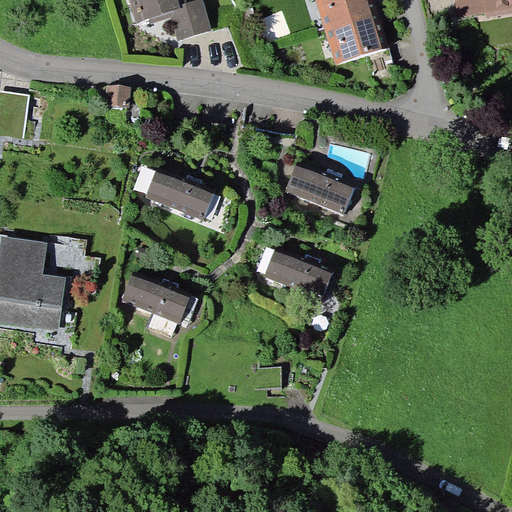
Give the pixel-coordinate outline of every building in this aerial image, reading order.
[(185,0),(128,0),(137,29),(173,18),(182,44),(215,33),(205,4),(188,9),(185,0)] [(376,0),(316,0),(336,68),(392,52),(376,0)] [(511,0),(457,0),(460,21),(511,13),(511,0)] [(134,91),(107,90),(107,110),(134,111),(134,91)] [(358,188),(300,163),(287,194),(345,219),(358,188)] [(220,195),(158,173),(147,202),(209,225),(220,195)] [(50,248),(4,241),(0,264),(0,320),(59,330),(67,284),(45,281),(50,248)] [(339,273),(277,249),(266,278),(328,302),(339,273)] [(195,299),(133,275),(122,303),(184,327),(195,299)]
